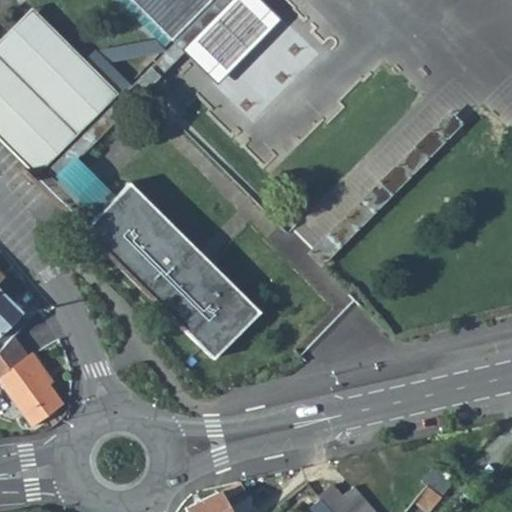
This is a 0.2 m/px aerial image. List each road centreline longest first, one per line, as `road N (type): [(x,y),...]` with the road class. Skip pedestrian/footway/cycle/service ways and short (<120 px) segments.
road 1 (residential): [(511,376),(167,456)]
road 2 (residential): [(0,208),(47,264),(108,417)]
